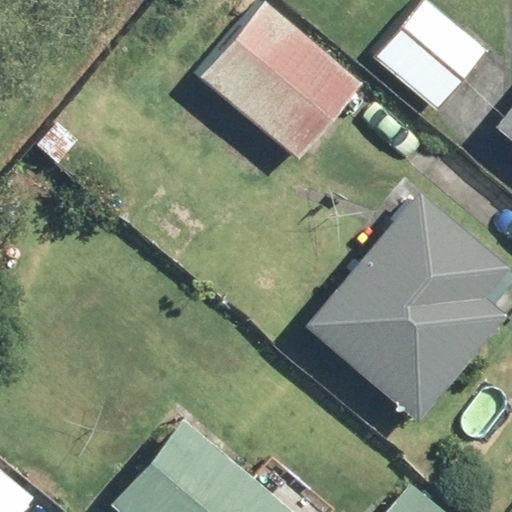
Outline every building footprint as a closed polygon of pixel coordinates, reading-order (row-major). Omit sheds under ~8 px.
[(371,78),(276,0),(257,0),(169,106),(275,193),(371,78)] [(427,0),(407,0),(368,51),(432,100),(479,39),(427,0)] [(511,103),(500,116),(511,126),(511,103)] [(511,258),(415,179),(299,319),(415,415),(504,308),(488,295),(511,266),(511,258)] [(300,511),(185,411),(112,494),(133,511),(300,511)] [(462,511),(411,471),(377,511),(462,511)] [(0,511),(10,511),(25,496),(0,474),(0,511)]
